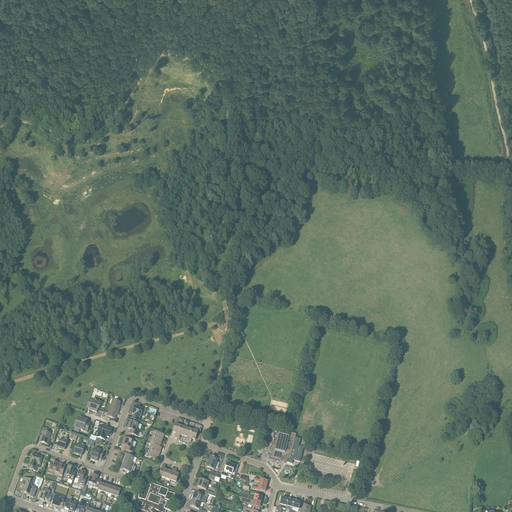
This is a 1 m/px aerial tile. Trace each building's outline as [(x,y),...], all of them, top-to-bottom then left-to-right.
[(93,400),(90,399),(87,408),(93,410),(93,411),(97,413),(98,410),(99,410),(101,403),(93,400)] [(113,400),(109,412),(107,416),(115,419),(116,415),(117,416),(120,407),(119,406),(120,403),(113,400)] [(144,416),(146,410),(135,406),(133,412),(135,413),(133,420),(139,422),(141,415),(144,416)] [(79,417),(74,431),(79,433),(80,432),(83,433),(84,431),(87,432),(90,424),(87,423),(87,421),(83,420),(84,419),(79,417)] [(129,434),(138,437),(142,426),(130,421),(127,429),(130,430),(129,434)] [(175,437),(177,438),(181,426),(175,424),(173,433),(176,434),(175,437)] [(97,434),(96,437),(102,439),(104,436),(109,438),(111,430),(108,428),(102,426),(100,426),(97,434)] [(181,435),(184,437),(187,428),(181,426),(177,438),(180,439),(181,435)] [(48,445),(51,434),(46,432),(47,429),(42,427),(40,433),(43,434),(40,442),(48,445)] [(186,441),(189,442),(193,430),(187,428),(184,437),(187,438),(186,441)] [(193,430),(189,442),(191,443),(192,439),(195,441),(198,432),(193,430)] [(162,441),(164,435),(154,431),(152,437),(162,441)] [(293,460),(300,462),(303,447),(299,446),(300,439),(295,438),(296,435),(290,433),(289,436),(279,434),(278,440),(273,438),(269,453),(272,453),(271,458),(280,460),(280,462),(285,463),(285,461),(287,462),(287,463),(292,464),(293,460)] [(64,450),(68,440),(64,438),(61,437),(57,448),(59,449),(63,451),(64,450)] [(160,447),(162,441),(152,437),(150,443),(152,444),(160,447)] [(133,441),(124,438),(122,445),(125,447),(124,450),(133,453),(134,448),(131,447),(133,441)] [(152,444),(150,451),(160,454),(162,448),(160,447),(152,444)] [(81,456),(85,446),(81,445),(80,446),(77,445),(74,454),(78,456),(79,455),(81,456)] [(98,459),(101,460),(104,452),(101,451),(95,448),(91,460),(96,462),(97,461),(98,459)] [(160,454),(150,451),(147,457),(157,461),(160,454)] [(41,465),(40,464),(42,459),(38,458),(38,457),(33,454),(31,459),(31,462),(30,461),(31,462),(30,465),(29,465),(27,469),(36,472),(37,468),(40,469),(41,465)] [(121,472),(126,474),(127,472),(131,474),(132,471),(134,471),(136,467),(134,466),(135,461),(138,462),(138,459),(127,455),(122,470),(123,471),(123,472),(121,471),(121,472)] [(218,460),(210,457),(207,468),(214,470),(215,467),(218,468),(219,464),(217,463),(218,460)] [(53,463),(51,463),(48,471),(62,476),(66,467),(57,464),(57,463),(53,462),(53,463)] [(230,478),(234,480),(237,470),(234,468),(235,466),(228,464),(225,472),(222,471),(221,475),(227,477),(228,475),(231,476),(230,478)] [(159,477),(165,479),(168,471),(165,469),(166,466),(163,465),(159,477)] [(73,481),(76,472),(76,473),(73,472),(74,469),(68,467),(65,475),(68,476),(67,479),(73,481)] [(171,481),(175,469),(172,468),(171,472),(168,471),(165,479),(171,481)] [(177,470),(175,469),(171,481),(176,483),(179,475),(176,473),(177,470)] [(85,473),(80,471),(77,480),(79,480),(77,485),(84,487),(86,480),(83,479),(85,473)] [(208,479),(214,481),(217,474),(211,472),(208,479)] [(99,489),(100,483),(101,480),(98,479),(98,477),(91,475),(88,483),(92,484),(92,486),(98,489),(99,489)] [(27,495),(33,498),(36,490),(30,487),(32,481),(24,478),(21,487),(23,487),(21,492),(27,494),(27,495)] [(259,482),(259,484),(267,486),(268,481),(255,478),(254,481),(259,482)] [(200,480),(197,487),(206,491),(209,484),(200,480)] [(138,508),(137,507),(137,509),(137,510),(135,511),(150,511),(152,509),(158,511),(160,511),(161,511),(164,511),(166,510),(171,511),(174,503),(172,502),(175,495),(168,492),(169,490),(168,490),(161,487),(145,482),(145,484),(143,484),(138,498),(142,500),(141,502),(138,508)] [(267,486),(259,484),(258,487),(253,486),(252,489),(265,492),(267,486)] [(105,493),(108,494),(111,487),(108,486),(107,486),(106,486),(105,486),(102,495),(104,495),(105,493)] [(41,491),(42,492),(39,500),(44,501),(45,500),(47,500),(46,501),(50,503),(53,494),(50,493),(51,493),(47,491),(47,490),(42,488),(41,491)] [(115,496),(118,498),(121,491),(118,489),(117,489),(116,490),(115,490),(112,498),(114,499),(115,496)] [(193,500),(201,503),(205,504),(208,495),(205,494),(201,493),(200,495),(195,493),(193,500)] [(61,502),(63,503),(65,497),(62,496),(62,499),(55,496),(52,504),(59,507),(61,502)] [(68,500),(64,509),(69,510),(69,509),(75,511),(77,502),(71,501),(72,497),(70,497),(69,497),(68,498),(68,500)] [(239,500),(242,501),(241,503),(246,504),(252,506),(259,508),(261,502),(240,497),(239,500)] [(282,498),(279,508),(282,509),(285,510),(286,507),(288,499),(284,498),(284,499),(282,498)] [(286,507),(292,508),(293,508),(295,501),(290,500),(288,500),(288,499),(286,507)] [(204,511),(201,511),(202,508),(199,507),(201,503),(193,500),(190,507),(199,511),(198,511),(204,511)] [(299,510),(301,503),(297,502),(295,501),(293,508),(299,510)] [(86,511),(88,509),(89,505),(80,502),(76,511),(86,511)]
